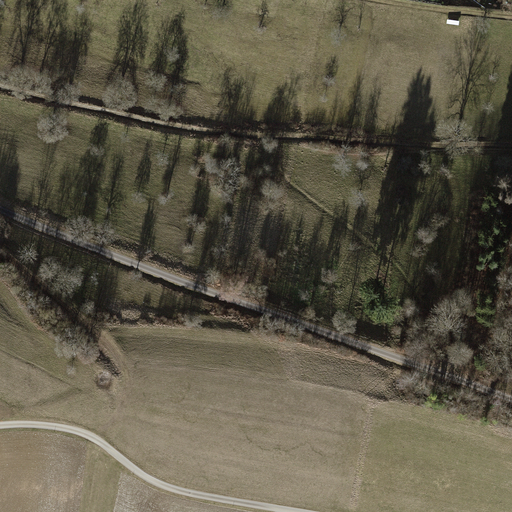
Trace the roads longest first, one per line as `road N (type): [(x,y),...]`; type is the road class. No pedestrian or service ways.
road 1 (unclassified): [(0,208),(511,398)]
road 2 (unclassified): [(298,511),(160,484),(80,432),(0,425)]
